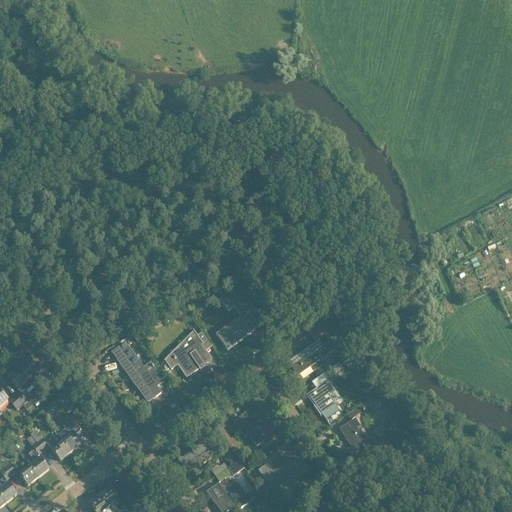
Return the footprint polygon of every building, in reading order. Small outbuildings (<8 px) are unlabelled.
[(218,334),(216,335),(217,336),(218,335),(228,349),(248,334),(249,335),(251,334),(250,333),(258,327),(259,328),(260,327),(259,325),(265,321),(255,308),(254,309),(237,286),(238,288),(227,296),(228,298),(229,301),(230,300),(243,317),(219,335),(218,334)] [(193,300),(185,305),(190,312),(198,307),(193,300)] [(327,324),(323,318),(306,331),(314,341),(323,334),(320,329),(327,324)] [(167,358),(164,360),(165,361),(171,370),(178,366),(187,378),(199,369),(200,369),(199,367),(202,365),(203,366),(204,366),(211,361),(205,352),(201,346),(203,345),(203,346),(204,346),(208,343),(204,336),(202,334),(197,337),(199,340),(184,350),(181,346),(180,345),(176,349),(174,350),(172,351),(170,353),(168,355),(167,358)] [(295,358),(288,363),(298,377),(306,371),(311,367),(314,372),(324,365),(321,362),(328,358),(327,356),(335,351),(333,348),(334,347),(331,341),(329,343),(325,337),(317,342),(306,350),(295,358)] [(123,346),(112,354),(118,362),(123,369),(135,387),(137,386),(149,402),(161,394),(158,389),(157,388),(164,382),(154,369),(147,374),(143,369),(132,352),(126,344),(123,346)] [(36,369),(29,361),(18,371),(32,386),(38,381),(39,383),(51,374),(43,363),(36,369)] [(353,361),(350,364),(355,369),(358,366),(353,361)] [(324,374),(324,375),(327,380),(335,375),(331,369),(324,374)] [(18,371),(8,380),(15,387),(19,392),(20,393),(15,397),(22,406),(27,401),(25,398),(28,395),(26,392),(32,386),(18,371)] [(317,392),(309,398),(315,406),(314,407),(321,417),(322,416),(326,421),(339,411),(336,406),(329,397),(334,393),(328,384),(318,391),(317,392)] [(0,408),(8,401),(0,392),(0,408)] [(67,395),(57,403),(62,410),(67,406),(72,401),(67,395)] [(15,397),(10,402),(17,410),(22,406),(15,397)] [(374,397),(367,402),(347,416),(351,421),(371,407),(378,402),(374,397)] [(175,399),(166,406),(170,411),(179,405),(175,399)] [(50,407),(41,414),(45,419),(54,412),(50,407)] [(241,418),(234,423),(245,438),(249,435),(257,447),(264,441),(267,444),(270,442),(271,441),(272,440),(272,438),(272,436),(272,434),(272,433),(271,432),(272,431),(263,419),(255,408),(241,418)] [(36,421),(39,428),(46,425),(43,418),(36,421)] [(66,428),(57,435),(61,441),(62,442),(71,454),(82,445),(81,444),(78,441),(73,434),(72,433),(71,434),(69,432),(76,427),(69,418),(64,422),(68,427),(66,428)] [(348,425),(340,430),(347,441),(348,441),(356,453),(363,449),(366,454),(373,449),(368,442),(367,442),(361,431),(363,430),(360,426),(359,427),(355,421),(348,425)] [(223,429),(218,433),(226,443),(226,444),(233,454),(235,456),(239,453),(238,451),(241,449),(233,438),(231,440),(223,429)] [(35,432),(31,436),(32,437),(43,452),(48,449),(48,448),(35,432)] [(60,462),(71,454),(62,442),(61,441),(57,435),(47,443),(52,450),(51,450),(60,462)] [(32,437),(27,441),(29,443),(39,456),(43,452),(32,437)] [(190,478),(193,478),(201,472),(199,468),(212,458),(210,455),(201,443),(191,451),(192,453),(179,461),(184,468),(184,469),(183,470),(189,477),(190,478)] [(270,464),(260,472),(274,492),(284,486),(296,477),(297,478),(308,470),(299,459),(292,448),(288,443),(277,451),(281,457),(282,457),(288,465),(276,473),(270,464)] [(29,456),(23,460),(29,467),(39,479),(49,471),(43,463),(40,459),(39,460),(39,459),(33,452),(29,456)] [(8,465),(6,462),(2,465),(12,477),(16,474),(9,465),(8,465)] [(238,462),(227,469),(231,474),(233,477),(244,469),(238,462)] [(2,465),(0,467),(0,472),(7,481),(12,477),(2,465)] [(216,478),(227,469),(224,465),(213,473),(216,478)] [(29,467),(18,476),(22,480),(28,487),(39,479),(29,467)] [(219,482),(231,474),(227,469),(216,478),(219,482)] [(7,484),(3,480),(0,482),(0,496),(6,504),(17,496),(7,484)] [(225,494),(218,485),(206,493),(214,504),(215,503),(221,511),(228,511),(231,511),(232,511),(236,511),(247,505),(242,498),(234,504),(227,494),(225,494)] [(100,496),(99,497),(108,509),(110,511),(113,511),(123,505),(124,504),(130,511),(139,505),(124,486),(123,486),(116,492),(115,492),(116,493),(115,494),(110,489),(104,493),(103,492),(100,495),(100,496)] [(94,501),(88,505),(93,511),(103,511),(108,509),(99,497),(98,498),(97,497),(94,499),(94,501)] [(274,511),(272,509),(265,499),(260,502),(266,511),(274,511)]
